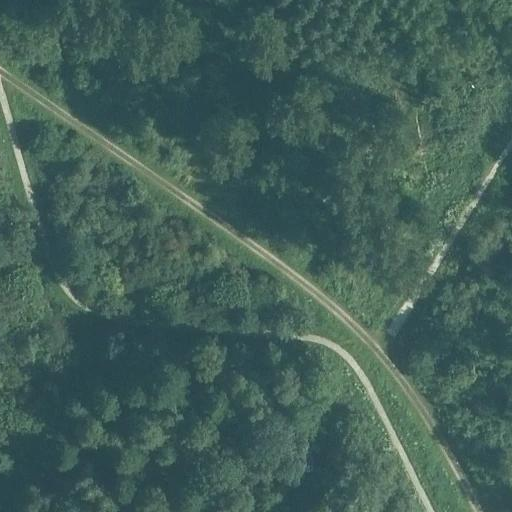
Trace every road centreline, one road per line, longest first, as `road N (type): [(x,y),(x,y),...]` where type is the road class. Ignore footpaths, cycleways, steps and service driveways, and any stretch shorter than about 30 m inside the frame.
road 1 (track): [(0,72),(287,271),(378,352)]
road 2 (track): [(378,352),(477,511)]
